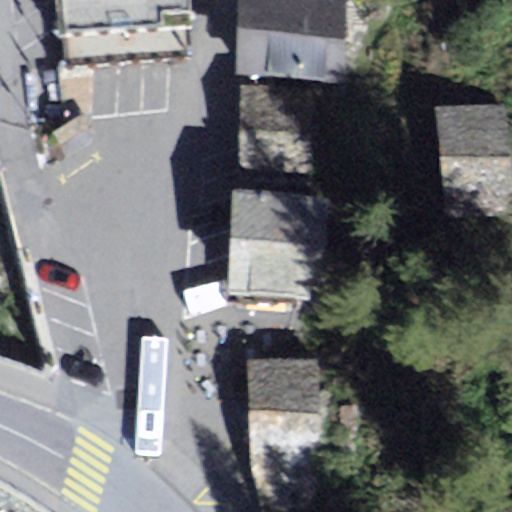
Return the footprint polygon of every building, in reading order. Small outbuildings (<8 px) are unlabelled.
[(54,0),(60,72),(196,62),(191,0),(54,0)] [(347,15),(238,10),(234,87),(344,92),(347,15)] [(247,102),(243,189),(319,192),(323,105),(247,102)] [(506,106),(435,109),(438,222),(509,220),(506,106)] [(230,201),(226,296),(323,301),(327,205),(230,201)] [(248,469),(267,511),(328,511),(325,367),(246,368),(248,469)]
